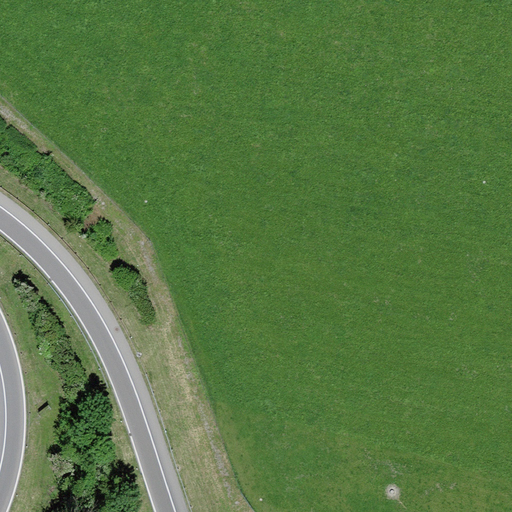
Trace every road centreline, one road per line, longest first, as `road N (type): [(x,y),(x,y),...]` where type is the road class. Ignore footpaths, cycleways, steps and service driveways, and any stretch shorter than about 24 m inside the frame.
road 1 (motorway): [(167,511),(100,332),(56,268),(0,216)]
road 2 (motorway): [(0,339),(14,410),(0,499)]
